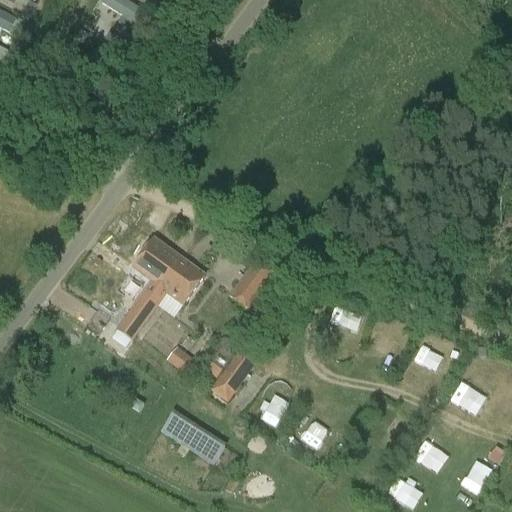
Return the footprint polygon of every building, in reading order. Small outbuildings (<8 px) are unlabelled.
[(126,0),(101,0),(86,29),(126,50),(147,12),(126,0)] [(0,10),(0,28),(12,35),(19,21),(0,10)] [(365,241),(348,234),(343,245),(360,252),(365,241)] [(158,288),(178,262),(153,244),(134,271),(153,284),(158,288)] [(158,288),(153,284),(117,333),(133,345),(168,296),(185,308),(204,280),(178,262),(158,288)] [(230,301),(250,315),(275,279),(256,265),(230,301)] [(262,359),(245,346),(212,392),(229,405),(262,359)] [(167,360),(186,377),(197,365),(178,348),(167,360)] [(462,407),(469,387),(460,384),(452,403),(462,407)] [(171,417),(161,432),(213,467),(224,452),(171,417)]
